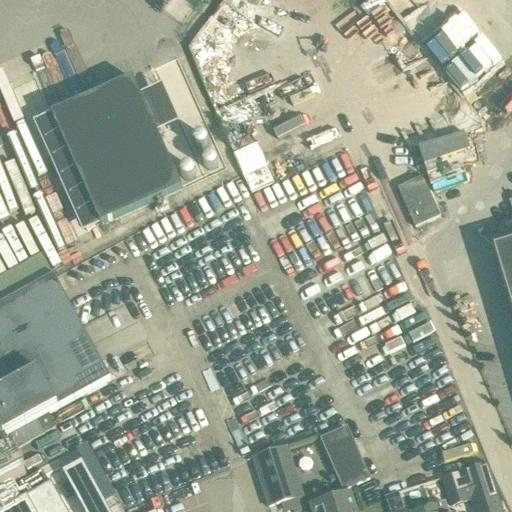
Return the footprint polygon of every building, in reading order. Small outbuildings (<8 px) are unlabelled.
[(51,116),(101,226),(182,190),(133,79),(51,116)] [(423,178),(397,189),(415,229),(441,218),(423,178)] [(511,245),(494,251),(511,309),(511,245)] [(111,381),(54,278),(0,307),(0,430),(12,453),(44,435),(56,428),(54,425),(41,432),(33,419),(47,412),(49,415),(111,381)] [(46,412),(33,419),(41,432),(54,425),(48,416),(46,412)] [(370,479),(348,429),(347,428),(322,439),(344,491),(370,479)] [(0,430),(0,496),(14,489),(11,485),(26,477),(14,455),(13,455),(12,453),(0,430)] [(253,457),(269,507),(304,496),(288,446),(253,457)] [(109,511),(82,462),(62,473),(83,511),(109,511)] [(502,511),(489,466),(457,476),(464,501),(470,500),(473,511),(502,511)] [(65,511),(51,484),(50,485),(43,472),(19,485),(26,498),(25,498),(26,500),(21,503),(14,489),(0,496),(0,511),(65,511)] [(450,506),(464,501),(457,476),(442,480),(450,506)] [(312,504),(314,511),(354,511),(349,493),(312,504)] [(448,511),(445,503),(415,511),(448,511)]
